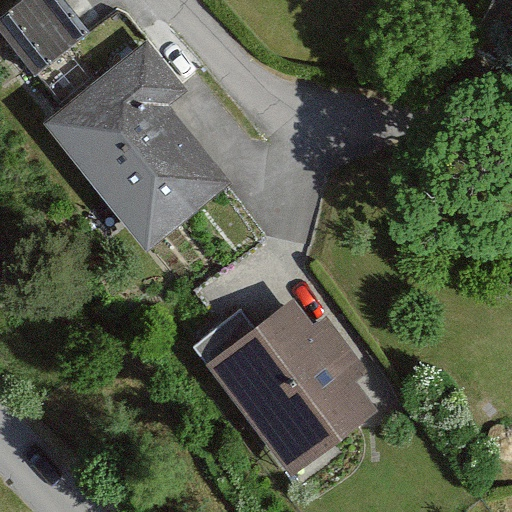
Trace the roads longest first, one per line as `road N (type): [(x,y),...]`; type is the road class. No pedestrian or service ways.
road 1 (residential): [(511,120),(420,121),(247,96),(154,0)]
road 2 (unclassified): [(82,511),(0,416)]
